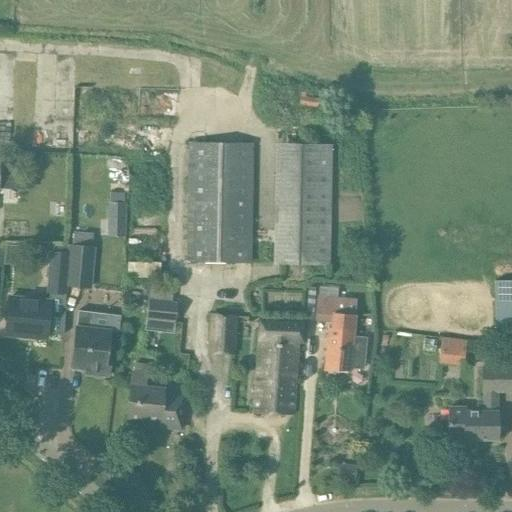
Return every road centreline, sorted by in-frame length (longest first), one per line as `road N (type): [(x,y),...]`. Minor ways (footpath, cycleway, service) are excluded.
road 1 (unclassified): [(344,511),(511,510)]
road 2 (unclassified): [(109,511),(0,416)]
